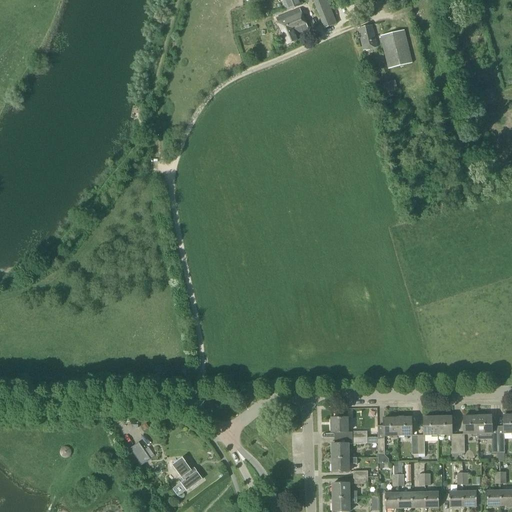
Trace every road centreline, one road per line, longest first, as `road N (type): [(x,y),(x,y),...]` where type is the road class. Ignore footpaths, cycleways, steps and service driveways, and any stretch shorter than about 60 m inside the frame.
road 1 (track): [(378,18),(215,89),(191,119),(169,174)]
road 2 (track): [(197,413),(202,366),(169,174)]
road 3 (tertiary): [(223,435),(181,405),(0,405)]
road 4 (unclassified): [(305,398),(511,393)]
